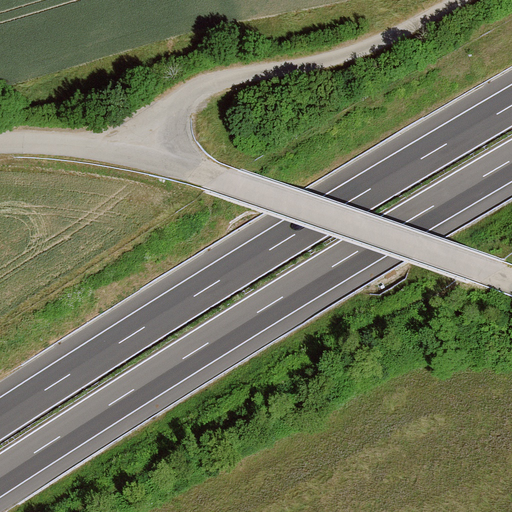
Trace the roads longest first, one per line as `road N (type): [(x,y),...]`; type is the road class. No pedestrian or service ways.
road 1 (motorway): [(0,476),(511,160)]
road 2 (motorway): [(511,106),(0,420)]
road 3 (unclassified): [(0,140),(143,154),(511,280)]
road 4 (track): [(456,0),(386,37),(191,93),(143,154)]
